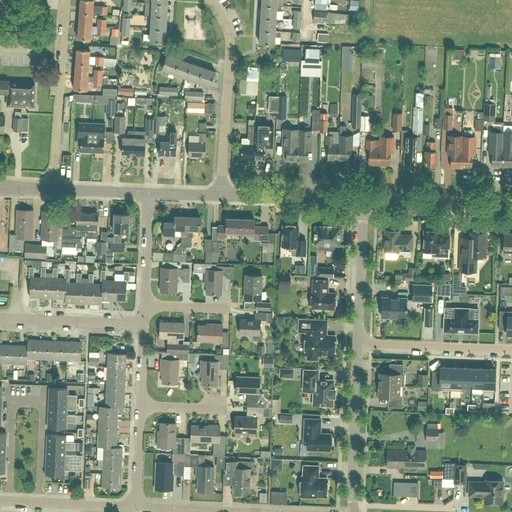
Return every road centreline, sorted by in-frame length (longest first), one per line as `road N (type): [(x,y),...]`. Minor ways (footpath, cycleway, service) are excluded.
road 1 (residential): [(38,502),(42,402),(13,401),(9,501)]
road 2 (residential): [(220,195),(230,44),(210,0)]
road 3 (unclassified): [(328,511),(135,506)]
road 4 (residential): [(54,189),(67,0)]
road 5 (residential): [(354,511),(357,346)]
road 6 (residential): [(511,351),(357,346)]
road 7 (tertiary): [(511,206),(363,199)]
road 8 (residential): [(357,346),(363,199)]
road 9 (residential): [(143,324),(0,318)]
road 10 (tertiary): [(363,199),(220,195)]
